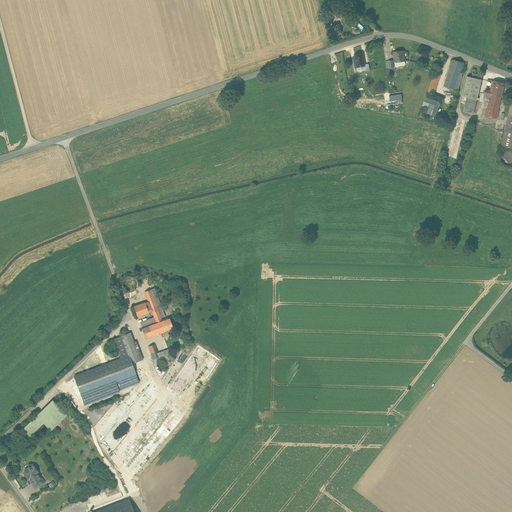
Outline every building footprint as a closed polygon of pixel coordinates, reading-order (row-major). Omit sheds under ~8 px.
[(338,24),(331,26),(332,30),(334,36),(341,33),(340,28),(339,28),(338,24)] [(403,51),(394,52),(395,66),(396,67),(398,67),(399,66),(404,65),(405,64),(403,51)] [(363,53),(354,55),(355,60),(354,60),(355,70),(360,69),(360,71),(365,70),(364,66),(365,66),(365,64),(363,53)] [(463,63),(453,60),(448,74),(458,77),(460,73),(463,63)] [(434,72),(427,92),(434,94),(440,74),(434,72)] [(458,77),(448,74),(444,86),(458,91),(463,74),(460,73),(458,77)] [(482,80),(467,76),(462,96),(467,97),(477,99),(482,80)] [(504,83),(494,81),(491,91),(491,94),(501,97),(504,83)] [(427,92),(424,101),(429,103),(438,107),(439,107),(442,97),(434,94),(427,92)] [(501,97),(491,94),(490,96),(488,108),(487,107),(485,116),(497,119),(499,110),(498,110),(501,97)] [(477,99),(467,97),(463,112),(474,114),(477,99)] [(511,100),(501,145),(511,147),(511,100)] [(438,107),(430,104),(427,113),(435,116),(438,107)] [(511,151),(510,151),(508,150),(505,151),(502,153),(501,155),(500,158),(501,161),(502,163),(505,165),(508,165),(511,165),(511,163),(511,151)] [(137,287),(138,284),(137,281),(136,278),(133,277),(130,276),(127,277),(125,278),(123,281),(122,284),(123,287),(125,289),(127,291),(130,292),(133,291),(136,289),(137,287)] [(156,322),(141,328),(145,339),(165,332),(161,321),(162,320),(161,318),(165,317),(155,288),(145,292),(156,322)] [(145,303),(134,307),(137,316),(148,312),(145,303)] [(162,320),(161,321),(165,332),(173,329),(169,318),(162,320)] [(130,332),(121,336),(124,345),(134,342),(130,332)] [(121,336),(114,339),(121,358),(128,356),(124,345),(121,336)] [(134,342),(124,345),(128,356),(131,364),(132,364),(141,360),(137,351),(139,350),(136,341),(134,342)] [(154,344),(148,346),(153,359),(159,357),(157,353),(154,344)] [(159,357),(153,359),(155,364),(171,358),(169,353),(159,357)] [(139,383),(136,375),(132,364),(131,364),(128,356),(121,358),(74,376),(84,405),(119,392),(119,390),(138,382),(139,383)] [(38,415),(23,429),(30,436),(44,422),(38,415)] [(32,465),(28,468),(28,470),(24,473),(27,478),(28,478),(33,484),(40,478),(35,471),(36,469),(32,465)] [(33,484),(32,485),(35,489),(44,482),(41,478),(40,478),(33,484)] [(94,511),(133,511),(129,499),(94,511)]
